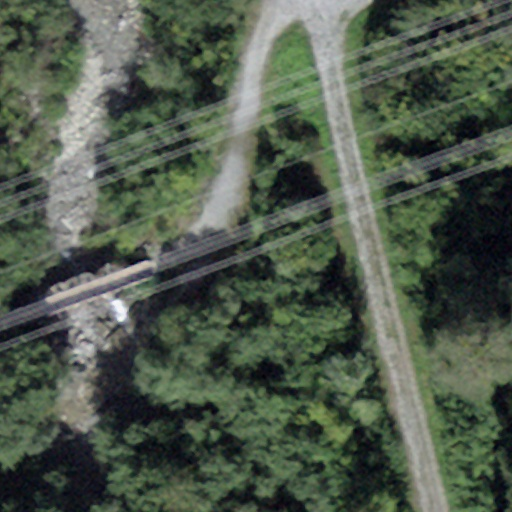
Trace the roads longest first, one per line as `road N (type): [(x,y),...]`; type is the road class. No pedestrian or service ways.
road 1 (track): [(304,0),(444,511)]
road 2 (track): [(302,0),(166,261)]
